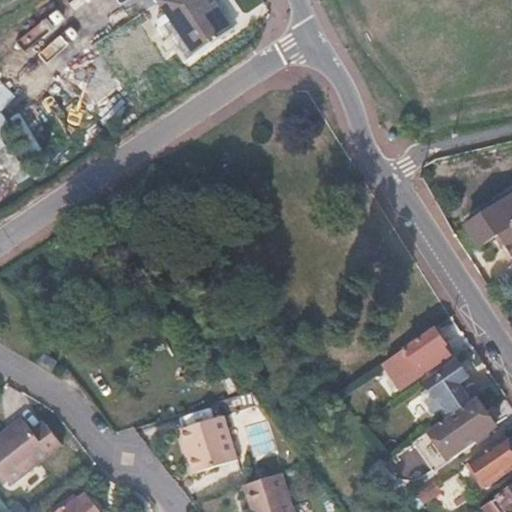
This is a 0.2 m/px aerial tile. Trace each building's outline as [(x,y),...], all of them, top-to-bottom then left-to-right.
[(214,14),(205,0),(160,0),(170,15),(160,22),(188,62),(232,31),(220,11),(214,14)] [(511,198),(468,227),(481,247),(501,233),(511,249),(511,198)] [(448,346),(439,331),(388,366),(405,390),(452,357),(446,348),(448,346)] [(54,366),(57,359),(44,352),(40,359),(54,366)] [(446,408),(452,417),(474,402),(462,383),(471,378),(460,361),(429,382),(438,395),(429,400),(438,413),(446,408)] [(498,426),(480,398),(474,402),(452,417),(445,422),(455,436),(449,441),(448,444),(454,455),(459,456),(481,440),(480,438),(498,426)] [(244,462),(231,417),(188,431),(201,475),(244,462)] [(8,435),(24,423),(20,419),(5,431),(8,435)] [(30,432),(24,423),(8,435),(5,431),(0,434),(0,464),(14,482),(61,445),(43,422),(30,432)] [(439,426),(449,441),(455,436),(445,422),(439,426)] [(511,470),(511,445),(508,439),(473,462),(490,486),(511,470)] [(285,511),(275,476),(239,487),(246,511),(285,511)] [(102,511),(105,510),(89,488),(81,495),(80,493),(55,511),(102,511)] [(511,490),(487,508),(490,511),(510,511),(511,511),(511,490)]
